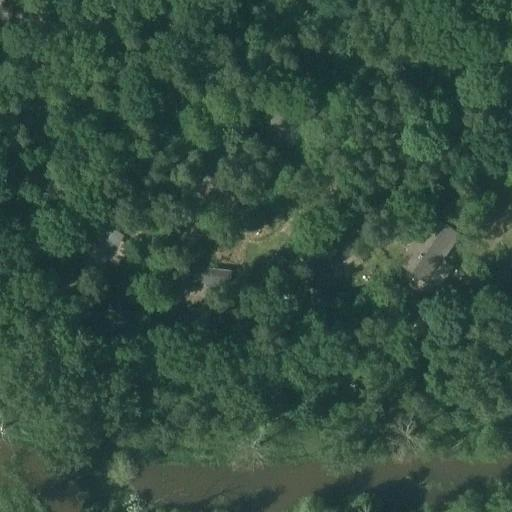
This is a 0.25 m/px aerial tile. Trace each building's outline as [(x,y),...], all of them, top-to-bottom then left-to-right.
[(289,126),(310,127),(311,115),(271,113),(271,125),(289,126)] [(203,171),(214,180),(239,201),(249,189),(224,168),(214,159),(203,171)] [(425,281),(427,278),(441,259),(458,235),(434,219),(402,265),(425,281)] [(102,268),(108,260),(117,247),(125,236),(109,226),(87,257),(102,268)] [(357,253),(345,235),(313,256),(324,274),(343,262),(357,253)]
